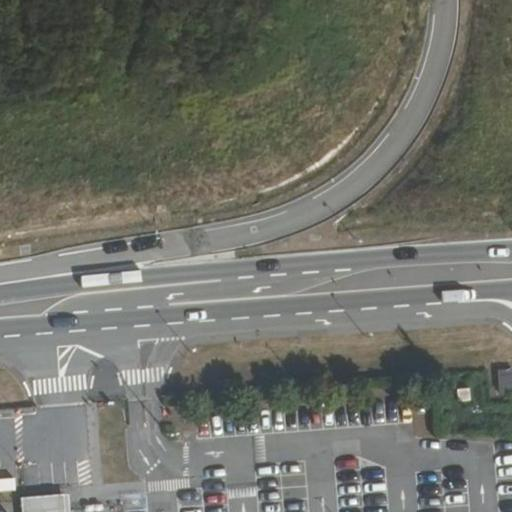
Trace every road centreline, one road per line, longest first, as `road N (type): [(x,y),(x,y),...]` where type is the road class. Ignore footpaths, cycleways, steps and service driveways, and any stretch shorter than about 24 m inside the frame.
road 1 (tertiary): [(0,331),(511,294)]
road 2 (tertiary): [(511,254),(0,291)]
